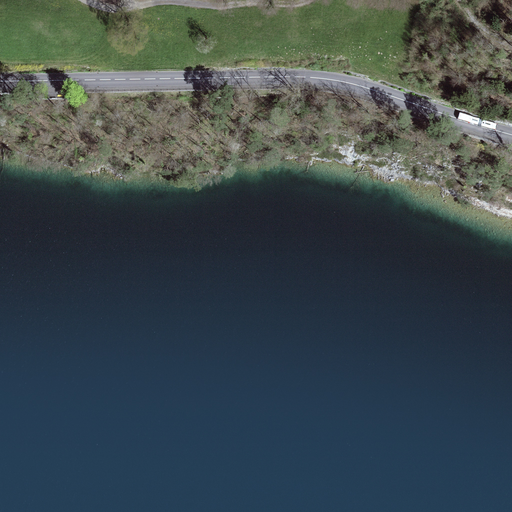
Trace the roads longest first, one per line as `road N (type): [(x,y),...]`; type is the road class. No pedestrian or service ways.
road 1 (primary): [(511,133),(333,78),(0,81)]
road 2 (track): [(93,0),(147,10),(306,0)]
